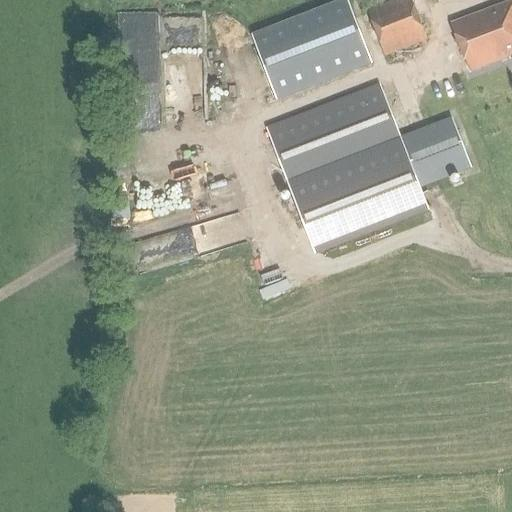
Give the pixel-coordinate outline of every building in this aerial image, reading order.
[(373,62),(350,0),(339,0),(255,31),(278,96),(373,62)] [(412,0),(366,0),(360,3),(376,48),(424,31),(412,0)] [(511,1),(452,24),(470,72),(511,56),(511,1)] [(419,188),(470,169),(451,120),(401,140),(380,86),(268,130),(315,252),(427,208),(419,188)] [(111,203),(112,219),(130,218),(129,197),(114,198),(114,203),(111,203)] [(136,243),(144,271),(191,258),(183,229),(136,243)]
